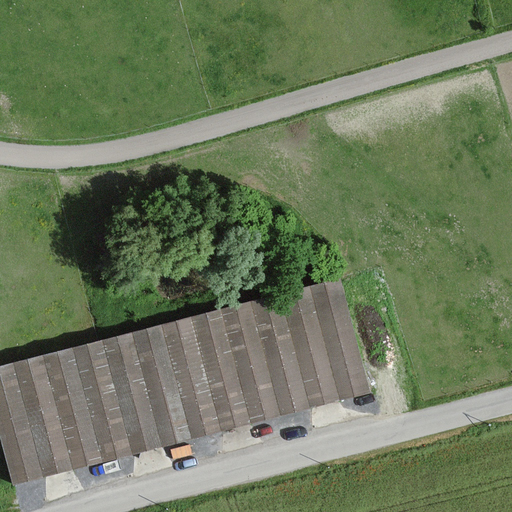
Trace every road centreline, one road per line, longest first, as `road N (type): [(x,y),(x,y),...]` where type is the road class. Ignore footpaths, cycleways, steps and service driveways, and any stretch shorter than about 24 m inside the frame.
road 1 (track): [(511,40),(88,156),(0,150)]
road 2 (unclassified): [(73,511),(511,398)]
